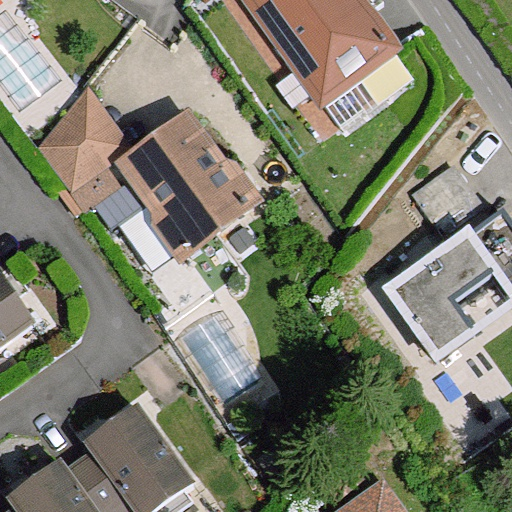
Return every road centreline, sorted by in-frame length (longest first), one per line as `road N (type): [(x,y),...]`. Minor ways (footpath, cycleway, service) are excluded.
road 1 (motorway): [(298,0),(0,391)]
road 2 (motorway): [(280,511),(511,215)]
road 3 (residential): [(511,109),(438,0)]
